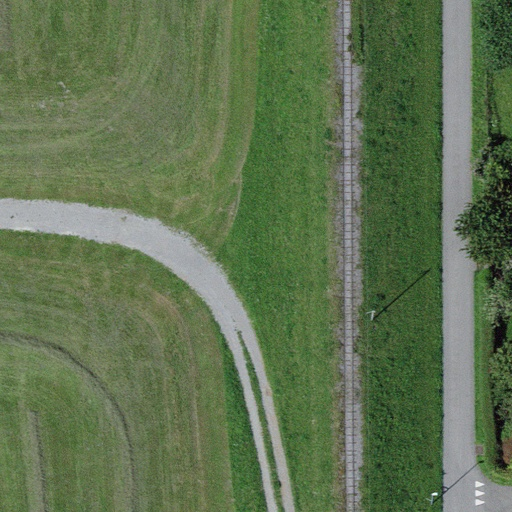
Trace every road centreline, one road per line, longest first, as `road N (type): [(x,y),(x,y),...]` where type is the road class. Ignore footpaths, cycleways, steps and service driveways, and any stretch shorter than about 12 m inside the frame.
road 1 (residential): [(465,0),(470,511)]
road 2 (track): [(0,208),(57,206),(159,226),(201,259),(244,314),(275,400),(295,511)]
